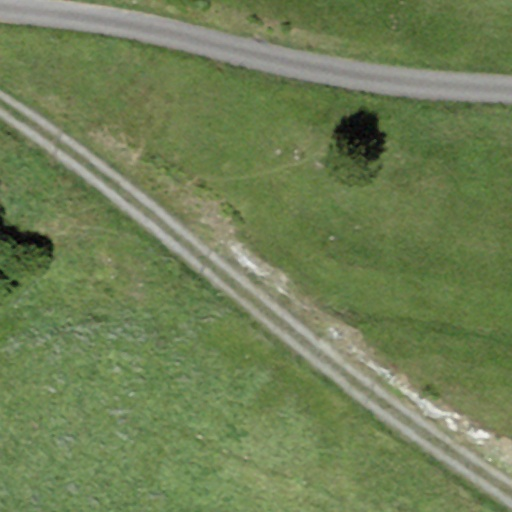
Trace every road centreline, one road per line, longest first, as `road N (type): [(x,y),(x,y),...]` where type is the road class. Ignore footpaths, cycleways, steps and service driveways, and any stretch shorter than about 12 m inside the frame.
road 1 (track): [(0,117),(511,497)]
road 2 (unclassified): [(0,6),(137,25),(384,86),(511,93)]
